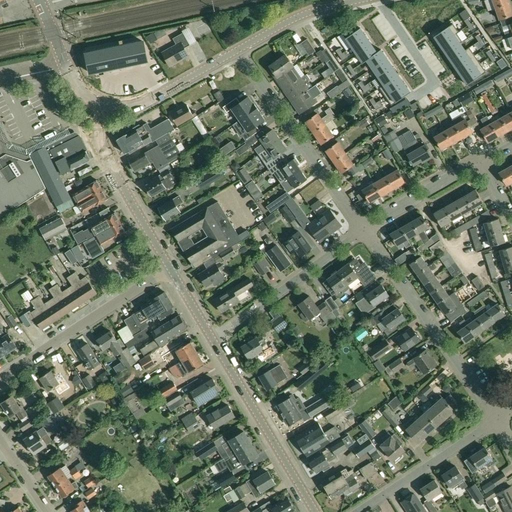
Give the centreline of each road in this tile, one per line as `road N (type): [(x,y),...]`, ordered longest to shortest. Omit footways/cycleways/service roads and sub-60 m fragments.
road 1 (residential): [(496,419),(363,229)]
road 2 (residential): [(363,229),(236,51)]
road 3 (residential): [(0,379),(169,267)]
road 4 (secondary): [(315,511),(213,340)]
road 5 (residential): [(213,340),(363,229)]
road 6 (secondary): [(169,267),(101,145),(104,105)]
road 7 (residential): [(357,511),(496,419)]
road 8 (tertiary): [(236,51),(145,102),(104,105)]
road 9 (tertiary): [(362,0),(302,15),(236,51)]
road 10 (residential): [(363,229),(479,162)]
road 11 (residential): [(409,99),(434,82),(377,0)]
